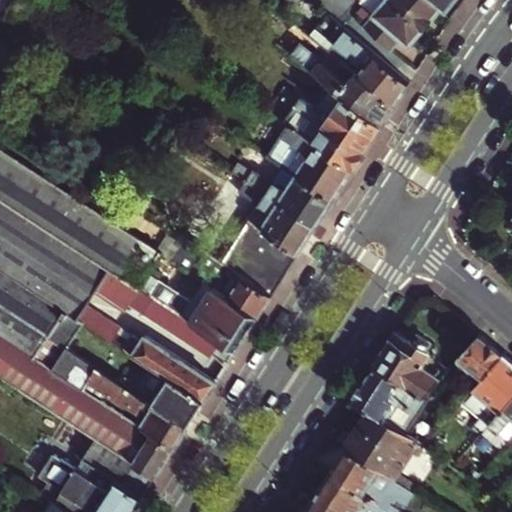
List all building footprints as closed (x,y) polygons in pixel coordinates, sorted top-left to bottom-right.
[(409,45),(441,7),(433,0),(361,0),(361,1),(365,4),(358,14),(369,23),(365,28),(392,50),(402,38),(409,45)] [(453,17),(465,0),(433,0),(441,7),(453,17)] [(396,104),(410,83),(341,25),(328,15),(311,36),(356,72),(396,104)] [(280,45),(292,55),(300,43),(288,34),(280,45)] [(383,125),(396,104),(356,72),(348,81),(300,43),(292,55),(325,81),(383,125)] [(367,151),(366,151),(383,125),(325,81),(310,103),(305,99),(303,99),(300,100),(287,121),(292,125),(355,169),(367,151)] [(336,200),(355,169),(292,125),(269,157),(284,167),(297,175),(336,200)] [(151,273),(163,254),(0,147),(0,195),(153,294),(162,280),(151,273)] [(318,226),(336,200),(297,175),(287,191),(274,183),(254,170),(253,172),(239,163),(233,171),(247,180),(318,226)] [(274,183),(287,191),(297,175),(284,167),(274,183)] [(250,220),(301,253),(318,226),(247,180),(240,191),(260,205),(250,220)] [(238,350),(153,294),(0,195),(0,267),(86,323),(155,367),(206,400),(218,381),(147,335),(143,341),(133,334),(135,331),(90,302),(96,293),(139,321),(146,310),(230,363),(238,350)] [(301,253),(250,220),(223,263),(274,296),(301,253)] [(260,316),(274,296),(223,263),(188,240),(180,251),(199,263),(192,272),(207,282),(260,316)] [(86,323),(0,267),(0,374),(69,419),(103,441),(157,476),(176,447),(102,399),(116,378),(69,348),(86,323)] [(238,350),(260,316),(207,282),(194,301),(162,280),(153,294),(238,350)] [(143,341),(147,335),(137,329),(135,331),(133,334),(143,341)] [(441,379),(421,365),(430,351),(427,350),(432,343),(417,333),(413,341),(410,339),(409,340),(397,333),(377,365),(426,397),(432,390),(437,384),(441,379)] [(481,371),(474,365),(492,344),(480,334),(457,361),(466,368),(476,377),(481,371)] [(481,371),(486,375),(504,355),(492,344),(474,365),(481,371)] [(485,431),(489,426),(511,398),(511,361),(504,355),(486,375),(481,381),(462,403),(480,418),(476,423),(485,431)] [(446,391),(466,368),(457,361),(441,379),(437,384),(446,391)] [(371,409),(407,433),(429,399),(433,397),(436,393),(432,390),(426,397),(377,365),(355,399),(371,409)] [(190,426),(206,400),(155,367),(138,392),(190,426)] [(476,377),(481,381),(486,375),(481,371),(476,377)] [(176,447),(190,426),(138,392),(116,378),(102,399),(176,447)] [(433,397),(437,401),(446,391),(437,384),(432,390),(436,393),(433,397)] [(508,442),(511,437),(511,398),(489,426),(508,442)] [(403,454),(409,458),(419,441),(407,433),(371,409),(346,447),(392,477),(403,484),(407,478),(406,477),(399,472),(394,469),(403,454)] [(103,441),(89,462),(144,497),(157,476),(103,441)] [(384,489),(392,477),(346,447),(330,472),(388,509),(392,503),(403,510),(407,504),(400,499),(384,489)] [(75,511),(134,511),(144,497),(89,462),(83,471),(56,454),(42,475),(54,483),(48,494),(56,500),(75,511)] [(394,469),(399,472),(409,458),(403,454),(394,469)] [(392,503),(388,509),(330,472),(307,507),(314,511),(405,511),(403,510),(392,503)] [(384,489),(400,499),(408,487),(403,484),(392,477),(384,489)] [(75,511),(56,500),(48,511),(75,511)]
